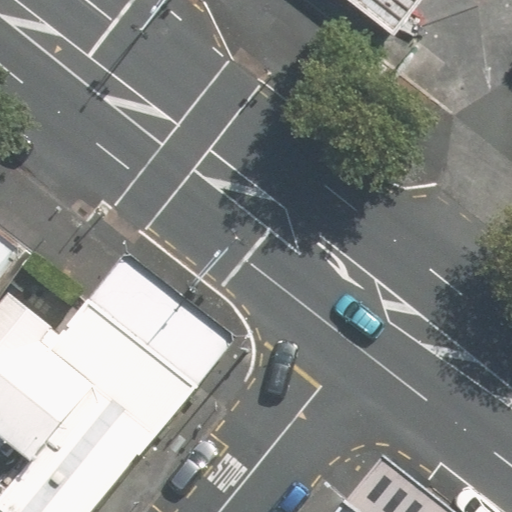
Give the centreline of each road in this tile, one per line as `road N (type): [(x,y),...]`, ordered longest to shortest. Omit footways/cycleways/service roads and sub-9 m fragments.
road 1 (secondary): [(0,1),(387,300)]
road 2 (residential): [(387,300),(216,511)]
road 3 (secondary): [(387,300),(511,397)]
